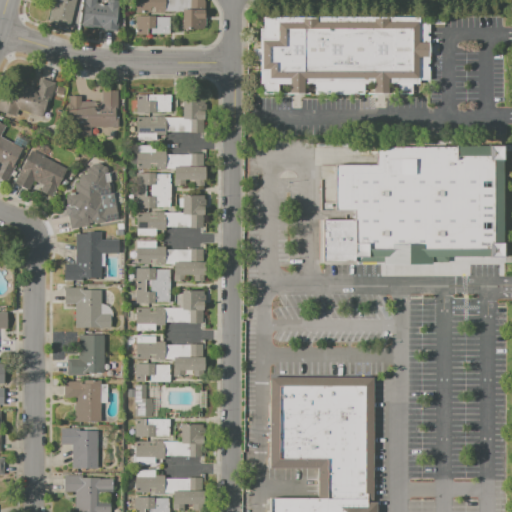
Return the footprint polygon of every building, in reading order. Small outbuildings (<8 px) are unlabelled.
[(73,0),(67,27),(47,22),(53,0),(73,0)] [(96,0),(96,2),(105,4),(105,0),(117,0),(117,7),(118,7),(117,15),(118,15),(116,31),(102,29),(102,27),(98,27),(98,28),(81,26),(84,0),(96,0)] [(164,0),(164,12),(135,12),(135,0),(164,0)] [(164,0),(204,0),(204,26),(182,26),(181,12),(164,12),(164,0)] [(135,16),(154,16),(154,17),(168,17),(168,34),(150,34),(150,28),(149,28),(146,28),(147,35),(135,35),(135,16)] [(262,17),(421,16),(420,20),(429,19),(427,82),(415,83),(414,93),(283,95),(282,86),(277,85),(278,93),(265,94),(265,86),(260,86),(259,30),(263,29),(262,17)] [(40,77),(55,83),(42,117),(12,106),(20,83),(35,89),(40,77)] [(68,96),(81,96),(81,102),(100,102),(100,90),(118,90),(117,110),(115,110),(115,127),(91,126),(91,138),(76,138),(76,131),(68,131),(68,118),(74,118),(74,115),(68,115),(68,96)] [(135,93),(171,93),(171,112),(155,112),(155,113),(135,113),(135,93)] [(180,117),(181,99),(203,99),(203,133),(180,133),(180,117)] [(180,133),(160,133),(160,134),(155,134),(155,140),(136,140),(136,117),(150,117),(150,116),(163,116),(163,117),(180,117),(180,133)] [(0,122),(6,125),(0,136),(23,146),(7,181),(0,177),(0,122)] [(174,170),(135,170),(135,145),(155,145),(155,151),(174,151),(174,170)] [(336,167),(376,166),(376,147),(507,146),(507,260),(470,260),(470,270),(391,270),(391,262),(356,262),(356,222),(356,210),(336,210),(336,167)] [(30,150),(65,167),(51,198),(38,192),(42,185),(34,181),(30,190),(14,183),(30,150)] [(174,151),(203,151),(204,186),(174,186),(174,170),(174,151)] [(69,229),(90,226),(89,223),(95,222),(95,225),(117,222),(114,196),(107,197),(109,208),(102,209),(100,196),(111,195),(109,181),(105,182),(104,174),(108,173),(107,166),(91,158),(63,193),(65,207),(68,206),(69,210),(72,210),(72,213),(67,214),(69,229)] [(136,191),(136,173),(169,173),(170,190),(136,191)] [(170,190),(170,207),(137,207),(136,191),(170,190)] [(182,212),(182,195),(204,195),(204,226),(182,226),(182,212)] [(182,226),(164,226),(164,231),(156,231),(156,236),(136,236),(136,212),(182,212),(182,226)] [(324,222),(356,222),(356,262),(325,263),(324,222)] [(74,234),(85,234),(85,231),(101,231),(101,240),(118,240),(118,254),(100,254),(101,281),(63,281),(63,265),(74,264),(74,234)] [(173,266),(135,266),(135,240),(156,240),(156,246),(164,246),(164,249),(173,249),(173,266)] [(173,249),(187,249),(203,249),(203,277),(173,277),(173,266),(173,249)] [(135,286),(135,268),(154,268),(154,269),(170,269),(170,287),(135,286)] [(170,287),(170,304),(135,303),(135,286),(170,287)] [(63,287),(80,287),(80,290),(100,290),(100,315),(110,315),(110,329),(74,329),(74,305),(63,305),(63,287)] [(173,308),(181,308),(181,291),(206,290),(206,311),(189,311),(189,321),(174,322),(173,308)] [(174,322),(163,322),(164,325),(155,325),(155,331),(136,331),(136,324),(135,324),(134,308),(149,308),(149,307),(163,307),(163,308),(173,308),(174,322)] [(78,335),(103,335),(103,374),(84,373),(84,377),(65,377),(65,359),(78,360),(78,335)] [(173,360),(134,359),(135,336),(155,336),(155,342),(164,342),(164,345),(173,345),(173,360)] [(173,345),(203,346),(202,372),(172,371),(173,360),(173,345)] [(134,364),(169,363),(169,382),(134,382),(134,364)] [(268,377),(371,377),(371,501),(376,502),(375,511),(267,511),(267,498),(316,498),(316,468),(267,468),(268,377)] [(64,383),(82,383),(82,380),(100,380),(100,422),(73,422),(73,399),(64,399),(64,383)] [(134,385),(145,385),(145,395),(141,395),(141,398),(152,398),(152,417),(134,417),(134,398),(127,398),(127,390),(134,390),(134,385)] [(135,437),(168,437),(167,418),(135,419),(135,437)] [(180,441),(180,425),(203,425),(203,457),(180,457),(180,441)] [(60,427),(77,428),(77,431),(99,431),(98,470),(71,470),(71,446),(60,446),(60,427)] [(180,457),(164,457),(164,460),(155,460),(155,465),(135,465),(135,441),(180,441),(180,457)] [(172,494),(134,493),(134,470),(154,470),(154,476),(163,476),(163,478),(172,478),(172,494)] [(63,476),(80,476),(80,479),(111,479),(111,492),(97,492),(97,505),(110,505),(110,511),(74,511),(74,493),(63,493),(63,476)] [(172,478),(202,478),(202,506),(182,505),(182,511),(172,511),(172,494),(172,478)] [(135,511),(135,498),(168,498),(167,511),(135,511)]
